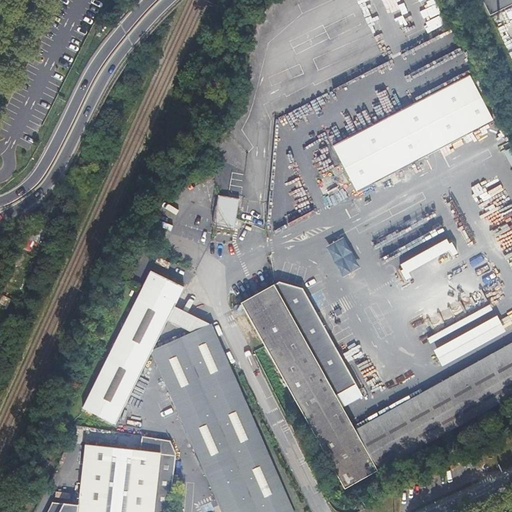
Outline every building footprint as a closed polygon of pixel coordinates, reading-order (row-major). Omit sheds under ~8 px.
[(420,37),(444,25),(431,0),(405,0),(403,1),(420,37)] [(476,0),(482,11),(503,0),(476,0)] [(489,121),(476,98),(463,75),(330,146),(355,193),(489,121)] [(332,194),(335,202),(345,198),(342,190),(332,194)] [(209,197),(209,228),(229,228),(230,197),(209,197)] [(373,242),(381,262),(408,251),(400,230),(373,242)] [(345,237),(327,244),(339,277),(358,270),(345,237)] [(448,238),(398,264),(404,275),(454,249),(448,238)] [(179,290),(163,282),(146,274),(80,410),(113,426),(148,352),(179,290)] [(511,340),(509,342),(444,379),(356,429),(336,395),(356,383),(302,288),(279,282),(241,303),(346,488),(511,394),(511,340)] [(440,365),(506,333),(497,314),(494,316),(489,305),(426,337),(440,365)] [(291,511),(208,326),(178,339),(148,352),(190,445),(220,511),(291,511)] [(159,455),(83,447),(76,511),(168,511),(174,456),(159,455)]
